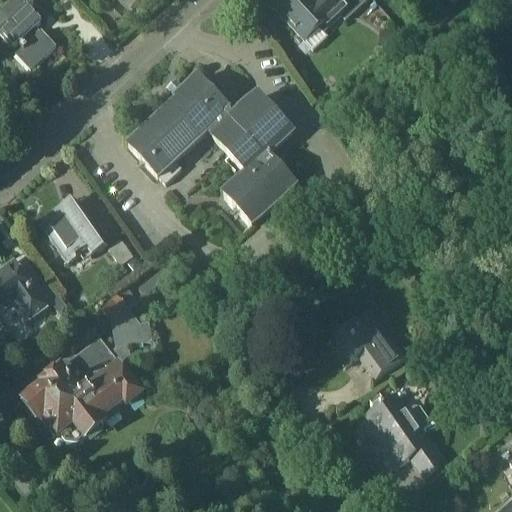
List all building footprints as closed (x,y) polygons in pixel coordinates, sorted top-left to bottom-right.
[(26,0),(14,0),(0,13),(0,37),(2,36),(16,50),(19,47),(24,52),(17,59),(32,75),(58,51),(43,35),(40,38),(35,33),(43,25),(29,10),(32,6),(26,0)] [(314,1),(313,0),(283,0),(283,1),(283,7),(277,12),(307,44),(320,31),(325,36),(354,9),(346,0),(321,0),(320,2),(314,1)] [(399,37),(381,33),(377,50),(395,54),(399,37)] [(200,82),(188,93),(179,83),(168,92),(178,102),(178,103),(179,105),(131,150),(160,182),(161,181),(168,189),(184,173),(177,166),(209,136),(250,179),(226,201),(254,231),(299,189),(270,159),(295,136),(261,99),(238,122),(200,82)] [(354,167),(338,179),(343,186),(354,202),(357,206),(373,195),(354,167)] [(93,260),(108,250),(76,205),(43,228),(70,267),(80,260),(84,265),(92,259),(93,260)] [(134,261),(122,243),(108,252),(117,265),(111,270),(120,282),(129,276),(124,268),(134,261)] [(135,274),(142,268),(137,262),(130,268),(135,274)] [(29,326),(52,309),(35,285),(32,287),(17,266),(0,277),(0,311),(2,315),(15,306),(29,326)] [(139,325),(131,314),(140,307),(130,294),(104,314),(114,326),(119,355),(114,359),(102,343),(73,366),(73,365),(68,365),(64,368),(63,373),(63,374),(46,387),(47,389),(32,401),(33,401),(28,405),(27,410),(37,423),(42,423),(41,428),(51,441),(56,441),(61,438),(62,437),(68,445),(80,447),(88,441),(105,427),(102,423),(125,405),(129,410),(145,398),(122,369),(133,361),(131,350),(154,346),(150,321),(142,322),(139,325)] [(373,388),(420,353),(419,352),(406,362),(389,339),(387,340),(370,317),(385,306),(385,305),(328,346),(328,347),(334,344),(350,367),(345,371),(346,372),(361,361),(377,383),(372,387),(373,388)] [(409,414),(398,399),(369,419),(403,469),(413,462),(426,481),(448,466),(433,446),(431,447),(422,433),(428,428),(429,423),(421,410),(415,410),(409,414)] [(429,511),(420,500),(409,509),(410,511),(429,511)]
